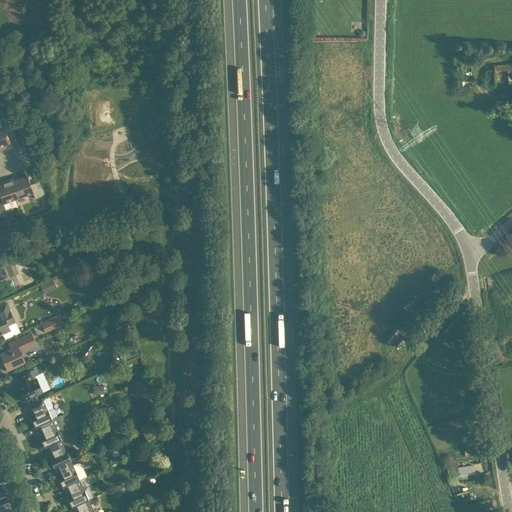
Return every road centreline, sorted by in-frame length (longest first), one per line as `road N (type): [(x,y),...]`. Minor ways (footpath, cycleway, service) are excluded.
road 1 (tertiary): [(509,511),(469,254),(383,134),(381,0)]
road 2 (motorway): [(280,511),(264,0)]
road 3 (motorway): [(239,0),(254,511)]
